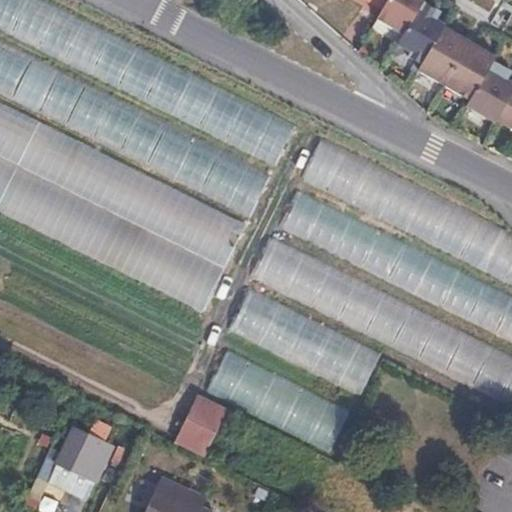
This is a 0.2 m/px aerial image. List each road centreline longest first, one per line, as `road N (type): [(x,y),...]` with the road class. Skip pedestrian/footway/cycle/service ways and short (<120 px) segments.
road 1 (residential): [(136,0),(380,122)]
road 2 (residential): [(281,0),(382,91),(380,122)]
road 3 (residential): [(380,122),(511,188)]
